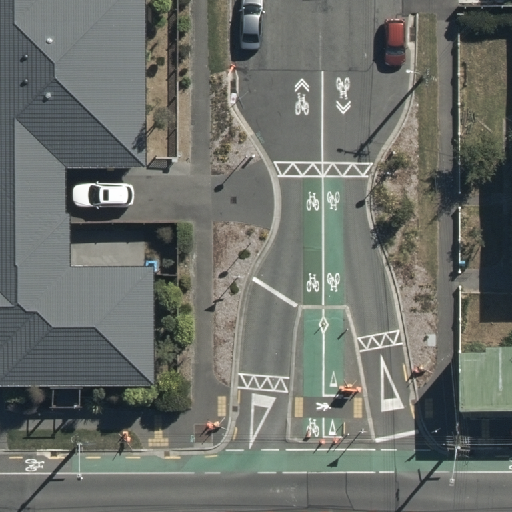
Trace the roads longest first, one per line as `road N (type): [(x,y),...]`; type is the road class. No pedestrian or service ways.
road 1 (residential): [(321,172),(362,265),(390,404),(431,495)]
road 2 (residential): [(240,493),(257,448),(275,287),(321,172)]
road 3 (secondary): [(0,507),(240,493)]
road 4 (secondary): [(240,493),(431,495)]
road 5 (residential): [(321,172),(321,0)]
